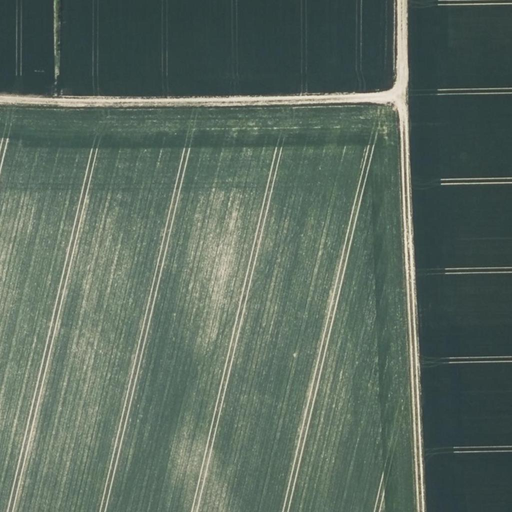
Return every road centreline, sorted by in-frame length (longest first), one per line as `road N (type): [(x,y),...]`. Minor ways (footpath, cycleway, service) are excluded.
road 1 (track): [(401,0),(418,511)]
road 2 (track): [(0,101),(401,99)]
